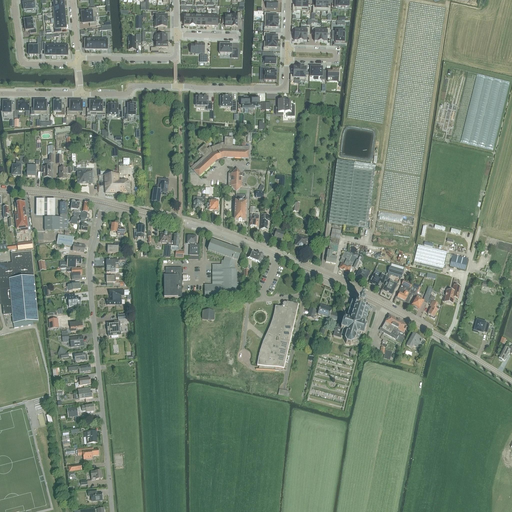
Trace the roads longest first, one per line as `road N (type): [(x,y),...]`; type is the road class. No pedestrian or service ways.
road 1 (tertiary): [(511,382),(336,280),(204,228),(103,202)]
road 2 (residential): [(112,511),(91,299),(103,202)]
road 3 (residential): [(80,94),(124,94),(138,85),(285,88)]
road 4 (residential): [(77,57),(173,58),(176,34)]
